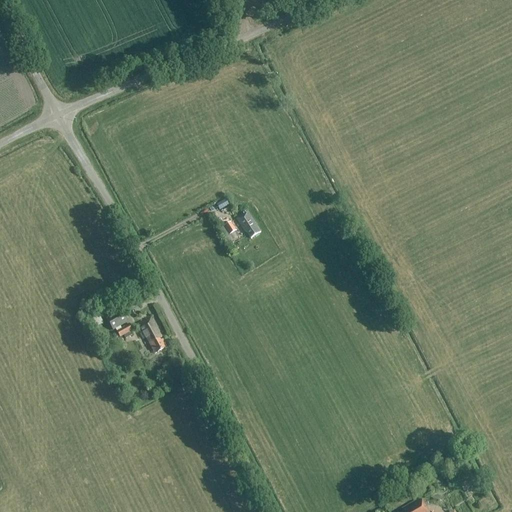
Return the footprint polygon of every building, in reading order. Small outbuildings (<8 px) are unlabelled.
[(219,211),(228,206),(225,201),(217,205),(219,211)] [(247,213),(236,220),(245,233),(246,232),(250,239),(260,233),(247,213)] [(236,232),(230,223),(223,228),(229,236),(236,232)] [(121,311),(106,320),(112,331),(128,322),(121,311)] [(150,319),(138,325),(152,352),(154,355),(167,348),(163,339),(160,341),(159,339),(160,338),(150,319)] [(119,338),(132,331),(128,325),(116,332),(119,338)] [(402,511),(425,511),(419,500),(401,510),(402,511)]
